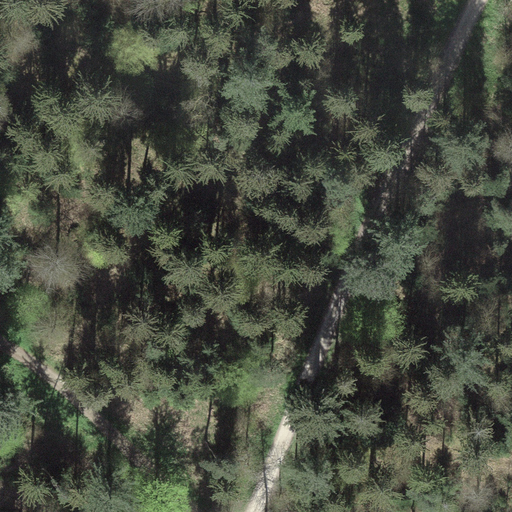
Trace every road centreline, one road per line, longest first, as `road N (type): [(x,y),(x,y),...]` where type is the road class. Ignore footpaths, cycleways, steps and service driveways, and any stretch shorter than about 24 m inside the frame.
road 1 (track): [(479,0),(387,186),(251,511)]
road 2 (track): [(187,511),(25,356),(0,342)]
